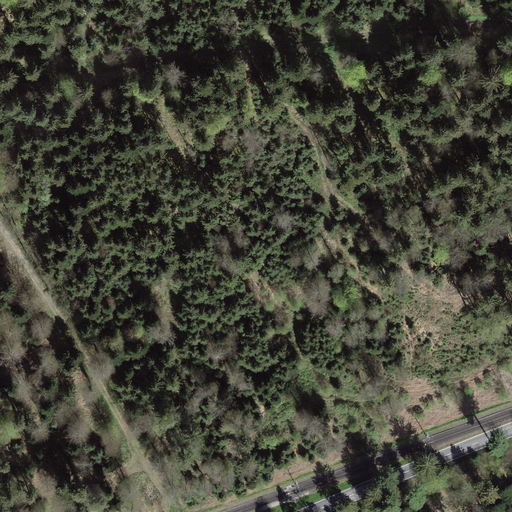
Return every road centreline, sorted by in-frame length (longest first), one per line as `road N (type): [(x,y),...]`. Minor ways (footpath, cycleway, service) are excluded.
road 1 (track): [(0,88),(371,33),(511,27)]
road 2 (track): [(0,239),(170,511)]
road 3 (tertiary): [(511,431),(310,511)]
